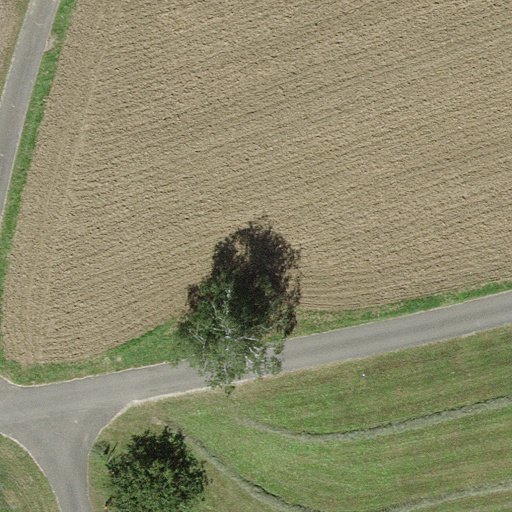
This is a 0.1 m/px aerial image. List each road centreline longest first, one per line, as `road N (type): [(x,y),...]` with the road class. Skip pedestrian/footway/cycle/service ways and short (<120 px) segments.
road 1 (unclassified): [(511,312),(0,414)]
road 2 (unclassified): [(41,0),(0,171)]
